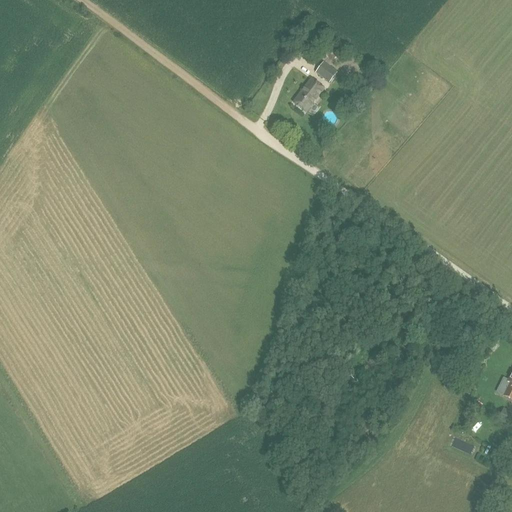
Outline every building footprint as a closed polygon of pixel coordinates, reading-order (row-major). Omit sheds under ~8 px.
[(336,73),(324,63),(316,74),(329,83),(336,73)] [(306,113),(324,89),(311,80),(293,104),(306,113)] [(337,91),(342,96),(349,88),(344,83),(337,91)] [(342,124),(331,111),(326,116),(337,129),(342,124)] [(511,413),(504,409),(498,420),(511,427),(511,413)]
